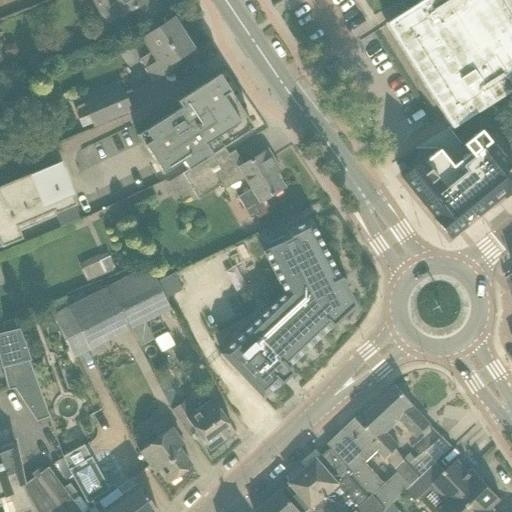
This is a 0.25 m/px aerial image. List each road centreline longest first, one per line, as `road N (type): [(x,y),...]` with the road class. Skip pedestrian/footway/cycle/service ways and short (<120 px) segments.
road 1 (tertiary): [(203,511),(334,396)]
road 2 (tertiary): [(355,187),(280,80)]
